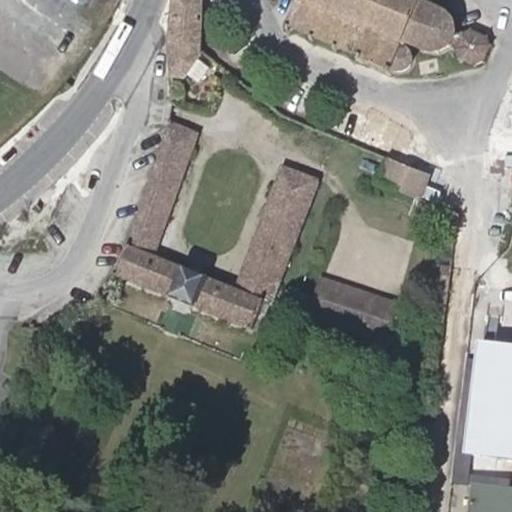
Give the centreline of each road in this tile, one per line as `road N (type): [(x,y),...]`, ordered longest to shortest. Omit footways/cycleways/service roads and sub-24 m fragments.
road 1 (tertiary): [(147,0),(137,28),(53,147),(0,192)]
road 2 (track): [(444,511),(464,290)]
